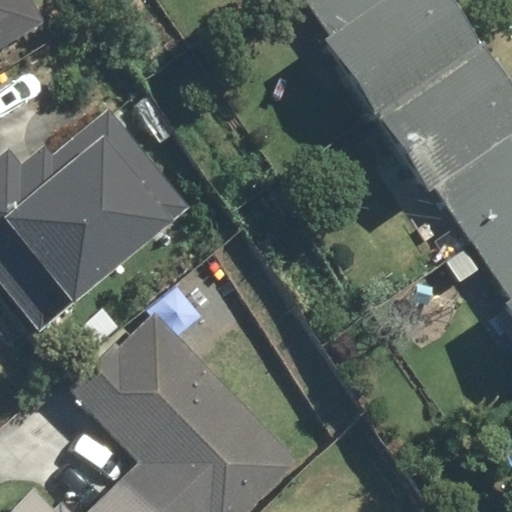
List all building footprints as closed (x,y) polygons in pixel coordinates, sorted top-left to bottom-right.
[(0,0),(0,42),(27,27),(11,0),(0,0)] [(290,0),(511,332),(511,134),(422,0),(290,0)] [(0,190),(0,284),(38,334),(196,213),(112,104),(0,190)] [(265,356),(219,288),(184,312),(230,380),(265,356)] [(233,511),(285,463),(159,320),(75,393),(137,463),(85,511),(64,511),(35,483),(5,511),(233,511)]
